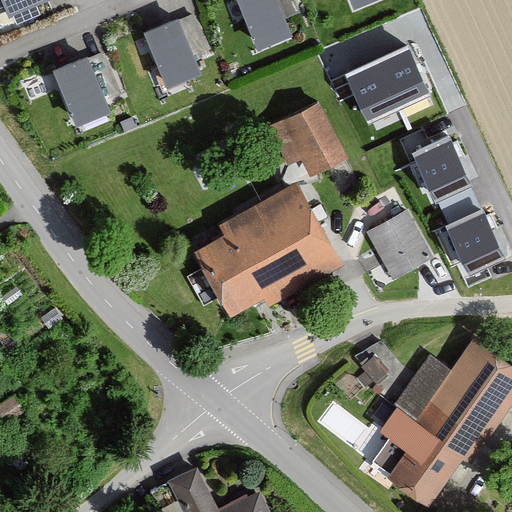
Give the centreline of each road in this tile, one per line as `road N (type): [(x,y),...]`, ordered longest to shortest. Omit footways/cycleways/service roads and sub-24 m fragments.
road 1 (unclassified): [(217,400),(95,292),(0,159)]
road 2 (residential): [(217,400),(362,322),(420,309),(511,305)]
road 3 (unclassified): [(350,511),(217,400)]
road 4 (unclassified): [(85,511),(217,400)]
